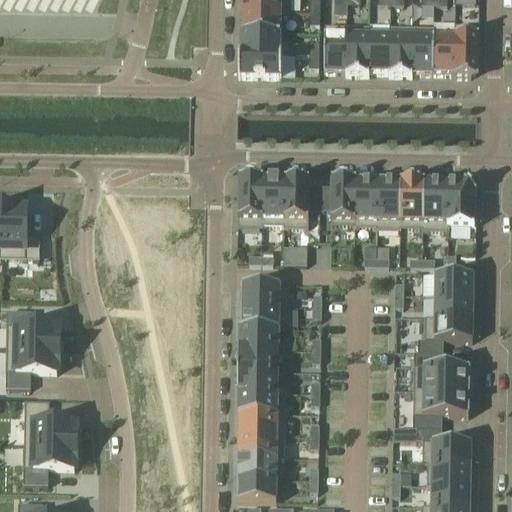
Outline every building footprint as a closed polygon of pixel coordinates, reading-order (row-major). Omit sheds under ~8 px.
[(243,0),(243,17),(281,18),(281,19),(289,19),(289,0),(243,0)] [(337,0),(334,0),(334,10),(347,11),(347,0),(337,0)] [(347,0),(347,11),(360,11),(361,0),(347,0)] [(378,1),(377,11),(390,11),(391,1),(378,1)] [(391,1),(390,11),(404,12),(404,1),(391,1)] [(421,1),(420,12),(434,12),(434,2),(421,1)] [(434,2),(434,12),(447,12),(447,2),(434,2)] [(320,18),(320,5),(310,5),(310,18),(320,18)] [(243,17),(242,38),(242,39),(281,39),(281,19),(281,18),(243,17)] [(320,32),(320,18),(310,18),(309,32),(320,32)] [(454,44),(454,81),(453,81),(453,83),(469,83),(470,83),(478,83),(479,34),(479,31),(454,31),(454,44)] [(347,32),(324,32),(323,78),(345,79),(346,79),(347,32)] [(347,32),(346,79),(345,79),(345,81),(369,82),(369,79),(368,79),(368,42),(369,42),(369,32),(347,32)] [(389,42),(390,42),(389,80),(388,79),(388,82),(412,82),(412,80),(411,80),(411,33),(389,33),(389,42)] [(412,80),(432,80),(433,43),(434,43),(434,34),(411,33),(411,80),(412,80)] [(280,61),(280,60),(281,39),(242,39),(242,38),(241,38),(241,59),(241,60),(280,61)] [(369,42),(368,42),(368,79),(369,79),(388,79),(389,80),(390,42),(389,42),(369,42)] [(434,43),(433,43),(432,80),(453,81),(454,81),(454,44),(434,43)] [(309,49),(309,61),(319,62),(319,49),(309,49)] [(241,60),(241,59),(239,59),(238,83),(281,84),(281,60),(280,60),(280,61),(241,60)] [(319,62),(309,61),(309,74),(319,74),(319,62)] [(238,184),(237,234),(238,234),(262,234),(262,232),(261,232),(262,185),(238,184)] [(262,185),(261,232),(262,232),(283,232),(284,232),(285,185),(262,185)] [(283,232),(283,235),(308,235),(308,217),(319,217),(320,193),(308,193),(309,185),(285,185),(284,232),(283,232)] [(320,193),(319,217),(331,217),(330,231),(353,231),(354,231),(355,186),(331,186),(331,194),(320,193)] [(353,231),(353,234),(376,234),(377,234),(378,186),(355,186),(354,231),(353,231)] [(376,234),(376,236),(401,237),(401,234),(400,234),(401,187),(378,186),(377,234),(376,234)] [(449,187),(448,232),(449,232),(474,232),(475,199),(476,198),(465,186),(463,188),(449,187)] [(401,187),(400,234),(401,234),(421,235),(423,235),(423,187),(401,187)] [(423,235),(421,235),(421,237),(449,238),(449,232),(448,232),(449,187),(423,187),(423,235)] [(3,213),(2,265),(39,266),(40,241),(26,241),(27,215),(16,215),(16,213),(3,213)] [(249,262),(249,271),(261,271),(261,263),(249,262)] [(447,262),(447,274),(456,274),(456,262),(447,262)] [(261,263),(261,271),(273,271),(273,263),(261,263)] [(364,264),(364,273),(376,273),(377,265),(364,264)] [(377,265),(376,273),(388,273),(389,265),(377,265)] [(422,265),(410,265),(410,274),(422,274),(422,265)] [(422,265),(422,274),(434,274),(434,266),(422,265)] [(435,280),(434,303),(473,303),(473,281),(435,280)] [(241,289),(241,312),(286,313),(286,314),(289,314),(289,290),(241,289)] [(395,290),(395,302),(403,302),(404,290),(395,290)] [(313,301),(313,313),(321,314),(321,301),(313,301)] [(395,302),(395,314),(403,314),(403,302),(395,302)] [(434,303),(434,323),(434,324),(472,325),(473,303),(434,303)] [(240,333),(240,334),(279,334),(279,335),(286,336),(286,314),(286,313),(241,312),(240,333)] [(313,313),(313,326),(321,326),(321,314),(313,313)] [(7,317),(7,356),(59,356),(59,342),(57,342),(57,332),(31,332),(32,318),(7,317)] [(418,346),(418,359),(443,360),(443,347),(472,348),(472,325),(434,324),(434,323),(425,323),(424,346),(418,346)] [(239,354),(239,355),(278,356),(279,335),(279,334),(240,334),(240,333),(239,333),(239,354)] [(312,345),(312,357),(320,358),(321,345),(312,345)] [(237,354),(237,377),(278,377),(278,356),(239,355),(239,354),(237,354)] [(7,356),(6,395),(30,395),(31,379),(56,379),(57,369),(59,369),(59,356),(7,356)] [(312,357),(312,370),(320,370),(320,358),(312,357)] [(414,359),(413,397),(468,398),(469,373),(442,372),(443,360),(418,359),(414,359)] [(237,377),(237,399),(238,399),(238,398),(278,399),(278,377),(237,377)] [(311,388),(311,400),(320,400),(320,388),(311,388)] [(413,397),(413,435),(416,435),(441,435),(442,422),(468,423),(468,398),(413,397)] [(238,399),(238,421),(239,421),(239,420),(277,421),(277,420),(278,399),(238,398),(238,399)] [(311,400),(311,412),(319,412),(320,400),(311,400)] [(25,408),(24,450),(77,451),(77,439),(75,439),(75,429),(49,428),(49,408),(25,408)] [(239,421),(239,442),(284,442),(285,420),(277,420),(277,421),(239,420),(239,421)] [(311,431),(310,443),(319,443),(319,431),(311,431)] [(416,435),(416,448),(422,448),(422,471),(427,471),(427,470),(470,471),(470,448),(441,447),(441,435),(416,435)] [(239,442),(238,463),(281,464),(281,465),(284,465),(284,442),(239,442)] [(310,443),(310,455),(319,455),(319,443),(310,443)] [(24,450),(23,491),(48,492),(48,476),(74,476),(74,466),(76,466),(77,451),(24,450)] [(238,463),(238,485),(276,485),(276,487),(281,487),(281,465),(281,464),(238,463)] [(427,471),(426,493),(431,493),(431,492),(470,492),(470,471),(427,470),(427,471)] [(310,474),(310,486),(318,486),(318,474),(310,474)] [(392,479),(392,491),(400,491),(400,479),(392,479)] [(238,485),(237,508),(276,508),(276,487),(276,485),(238,485)] [(310,486),(309,499),(318,499),(318,486),(310,486)] [(392,491),(392,503),(400,503),(400,491),(392,491)] [(430,511),(469,511),(470,492),(431,492),(431,493),(430,511)]
